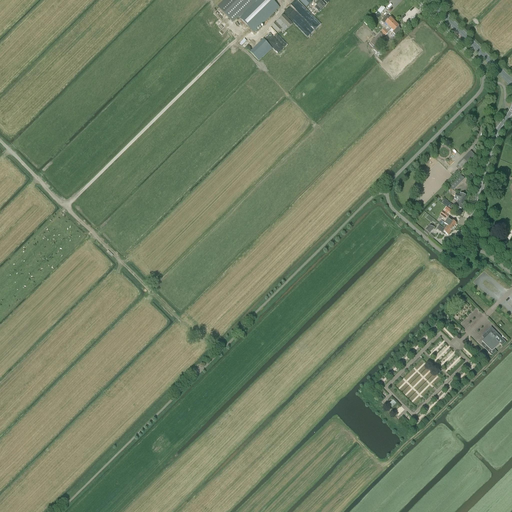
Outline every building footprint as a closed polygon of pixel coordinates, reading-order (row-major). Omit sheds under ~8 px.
[(254,33),(279,8),(271,0),(227,0),(219,8),(232,22),(238,16),(254,33)] [(307,8),(312,3),(308,0),(300,0),(299,1),(307,8)] [(284,15),(272,27),(278,33),(282,29),(285,33),(293,25),(284,15)] [(383,34),(395,23),(390,18),(390,19),(387,16),(381,21),(384,25),(385,24),(387,26),(381,32),(383,34)] [(388,33),(391,30),(394,32),(393,33),(396,36),(401,30),(399,28),(399,27),(395,23),(383,34),(385,37),(389,33),(388,33)] [(382,40),(380,37),(378,36),(369,45),(373,49),(382,40)] [(239,45),(245,49),(250,43),(245,38),(239,45)] [(272,49),(263,40),(250,52),(259,61),(272,49)] [(373,50),(377,54),(382,50),(378,45),(373,50)] [(450,187),(452,190),(463,178),(461,176),(450,187)] [(466,196),(460,194),(460,196),(456,194),(454,200),(458,201),(456,208),(462,210),(466,196)] [(442,203),(450,208),(452,205),(444,200),(442,203)] [(452,230),(457,224),(448,218),(444,224),(446,225),(452,230)] [(448,236),(452,230),(446,225),(443,229),(439,226),(437,230),(444,235),(445,234),(448,236)] [(429,226),(425,230),(423,232),(428,236),(429,234),(435,228),(429,226)] [(483,343),(481,345),(492,356),(496,352),(494,350),(500,344),(502,346),(506,343),(504,341),(502,339),(491,328),(486,333),(483,336),(485,338),(482,342),(483,343)]
